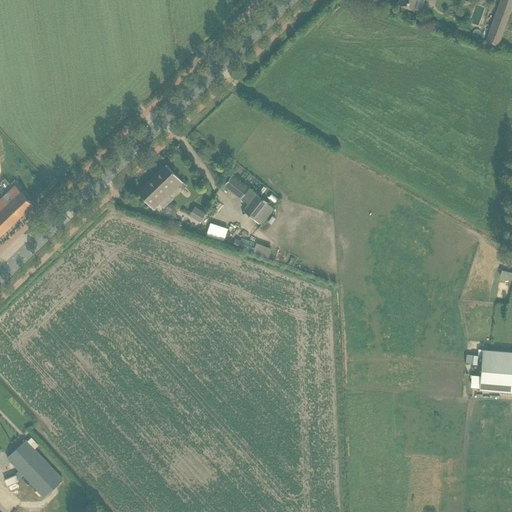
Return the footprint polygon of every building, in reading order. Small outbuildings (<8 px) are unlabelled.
[(398,0),(397,3),(420,12),(424,0),(433,0),(435,1),(434,0),(398,0)] [(498,47),(511,5),(511,0),(499,0),(484,42),(498,47)] [(183,188),(182,188),(184,186),(182,183),(183,183),(173,172),(166,165),(138,192),(144,199),(154,209),(169,195),(171,198),(177,192),(178,193),(183,188)] [(223,185),(240,199),(248,188),(232,174),(223,185)] [(0,234),(32,204),(14,185),(0,198),(0,234)] [(256,194),(243,210),(261,225),(274,208),(256,194)] [(194,207),(189,216),(196,220),(202,211),(194,207)] [(235,238),(231,245),(236,248),(240,241),(235,238)] [(270,257),(273,248),(257,242),(254,252),(270,257)] [(500,278),(506,279),(508,272),(501,270),(500,278)] [(479,390),(511,392),(511,352),(482,350),(479,390)] [(23,475),(44,497),(63,479),(26,440),(6,457),(18,470),(16,473),(20,477),(23,475)] [(10,489),(21,485),(16,474),(6,479),(10,489)]
